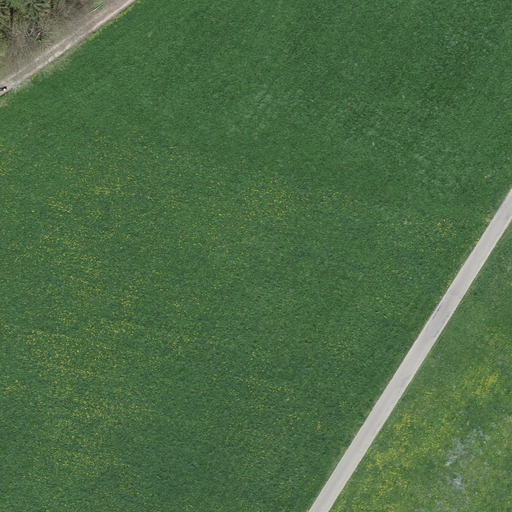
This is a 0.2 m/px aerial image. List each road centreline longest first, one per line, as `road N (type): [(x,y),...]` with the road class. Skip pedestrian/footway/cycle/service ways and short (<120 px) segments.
road 1 (unclassified): [(511,208),(319,511)]
road 2 (track): [(0,85),(128,0)]
